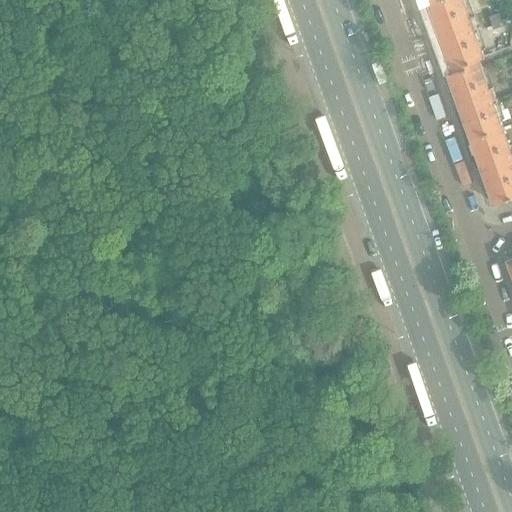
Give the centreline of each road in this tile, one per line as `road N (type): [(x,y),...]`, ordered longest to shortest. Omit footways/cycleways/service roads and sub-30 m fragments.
road 1 (secondary): [(303,0),(486,511)]
road 2 (secondary): [(511,486),(336,0)]
road 3 (residential): [(477,242),(392,0)]
